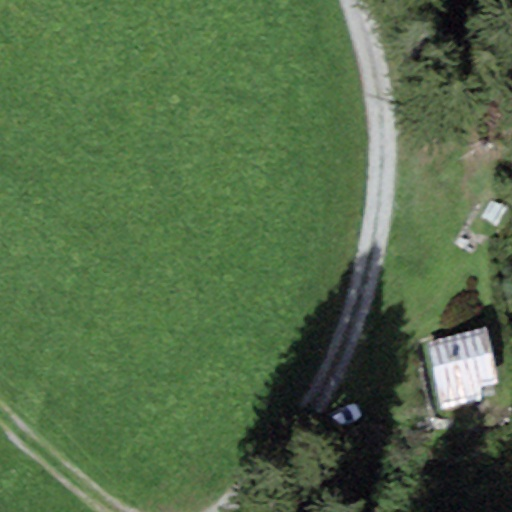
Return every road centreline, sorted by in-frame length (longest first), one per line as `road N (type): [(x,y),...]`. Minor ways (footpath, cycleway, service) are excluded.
road 1 (track): [(344,0),(374,76),(370,197),(351,307),(298,438),(249,511)]
road 2 (track): [(105,511),(0,426)]
